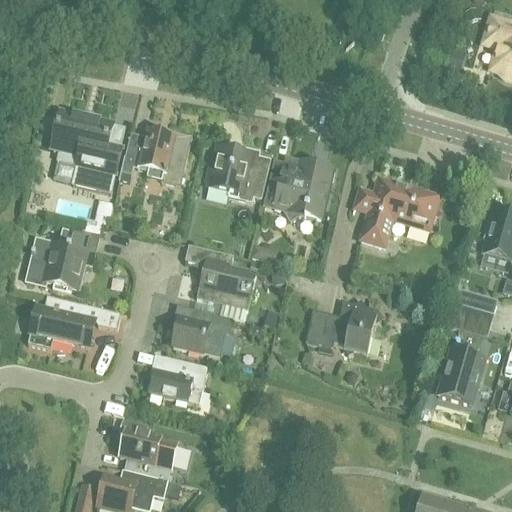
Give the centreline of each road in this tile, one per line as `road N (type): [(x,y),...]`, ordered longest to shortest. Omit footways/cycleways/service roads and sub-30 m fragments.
road 1 (tertiary): [(380,115),(0,2)]
road 2 (residential): [(0,388),(15,381),(105,402),(124,381),(151,255)]
road 3 (tertiary): [(511,152),(380,115)]
road 4 (residential): [(380,115),(420,0)]
